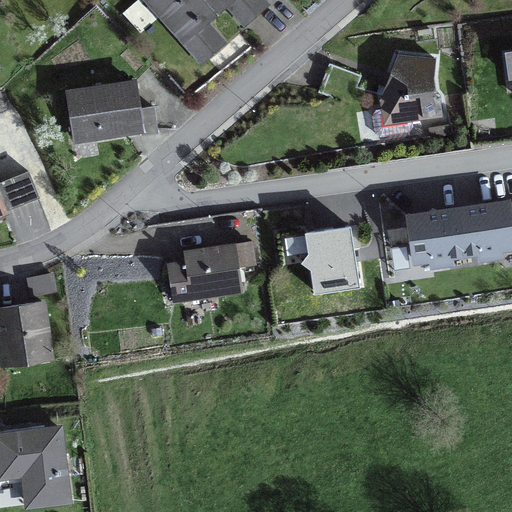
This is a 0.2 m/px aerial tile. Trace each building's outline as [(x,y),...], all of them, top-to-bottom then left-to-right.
[(201,59),(221,41),(202,19),(223,0),(225,0),(244,21),(265,4),(261,0),(146,0),(145,1),(159,17),(162,15),(201,59)] [(442,114),(440,98),(436,99),(433,78),(435,58),(398,55),(390,74),(392,74),(394,83),(386,84),(382,94),(384,108),(376,109),(372,114),(375,133),(380,136),(410,131),(413,127),(412,118),(442,114)] [(332,65),(321,93),(350,103),(360,76),(332,65)] [(141,129),(142,135),(157,132),(153,106),(138,108),(134,82),(68,93),(75,139),(141,129)] [(0,212),(39,197),(29,171),(0,182),(0,212)] [(458,210),(465,253),(482,250),(483,257),(499,255),(498,248),(511,245),(511,231),(508,202),(458,210)] [(465,253),(458,210),(409,217),(415,260),(432,258),(433,264),(449,262),(448,255),(465,253)] [(359,285),(350,226),(306,232),(309,253),(303,262),(312,268),(315,292),(359,285)] [(174,299),(242,290),(239,272),(254,269),(250,242),(185,252),(187,262),(169,265),(174,299)] [(29,278),(32,295),(54,290),(51,273),(29,278)] [(26,351),(26,356),(49,353),(42,301),(0,306),(0,327),(4,354),(26,351)] [(38,471),(42,503),(68,500),(59,428),(0,435),(0,471),(1,476),(38,471)]
